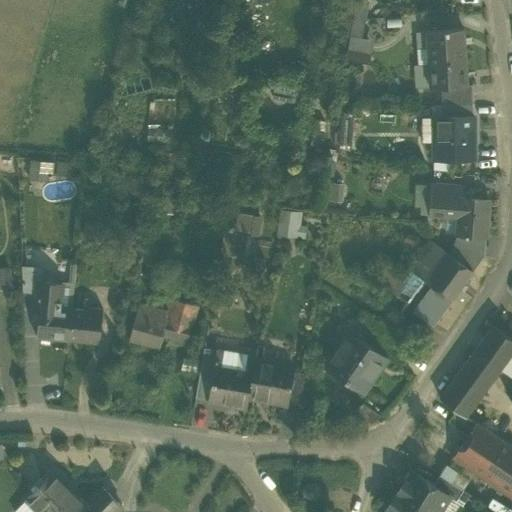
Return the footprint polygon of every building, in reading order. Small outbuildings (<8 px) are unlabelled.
[(355,0),(352,17),(365,20),(369,1),(364,0),(355,0)] [(365,20),(352,17),(349,36),(362,38),(365,20)] [(428,65),(428,66),(465,64),(463,29),(426,31),(427,32),(427,46),(429,46),(429,49),(429,65),(428,65)] [(427,46),(427,32),(415,32),(415,49),(429,49),(429,46),(427,46)] [(362,38),(349,36),(344,60),(369,65),(373,40),(362,38)] [(466,85),(465,64),(428,66),(429,88),(441,87),(466,85)] [(414,88),(429,88),(428,66),(428,65),(414,65),(414,88)] [(441,87),(442,105),(472,105),(472,85),(466,85),(441,87)] [(472,117),(472,105),(442,105),(442,117),(472,117)] [(437,141),(436,117),(433,117),(433,118),(421,118),(422,142),(434,142),(434,141),(437,141)] [(434,159),(473,159),(474,117),(472,117),(442,117),(436,117),(437,141),(434,141),(434,142),(434,159)] [(339,145),(350,145),(351,120),(339,119),(339,145)] [(54,179),(54,160),(32,159),(31,178),(54,179)] [(457,234),(489,237),(492,203),(461,200),(463,186),(433,184),(430,215),(445,216),(458,217),(457,234)] [(277,234),(306,238),(308,223),(302,222),(303,210),(281,207),(277,234)] [(444,233),(457,234),(458,217),(445,216),(444,233)] [(457,234),(453,245),(483,255),(489,237),(457,234)] [(422,280),(431,286),(450,300),(471,271),(446,254),(429,241),(409,269),(405,266),(404,267),(422,280)] [(471,271),(483,255),(453,245),(446,254),(471,271)] [(0,288),(13,288),(12,266),(0,267),(0,288)] [(380,300),(398,313),(422,280),(404,267),(380,300)] [(23,295),(38,295),(39,280),(43,281),(44,269),(22,268),(23,295)] [(37,305),(40,305),(40,304),(60,306),(62,282),(43,281),(39,280),(38,295),(37,305)] [(433,323),(450,300),(431,286),(414,310),(433,323)] [(162,335),(185,342),(196,305),(173,298),(169,312),(162,335)] [(71,307),(60,306),(40,304),(40,305),(37,337),(68,340),(71,307)] [(129,339),(159,348),(162,335),(169,312),(139,304),(129,339)] [(93,309),(71,307),(68,340),(99,343),(102,307),(93,306),(93,309)] [(492,380),(501,368),(511,352),(511,339),(492,325),(466,362),(492,380)] [(330,370),(362,392),(386,357),(349,331),(342,340),(339,345),(345,349),(330,370)] [(375,345),(397,359),(405,347),(384,332),(375,345)] [(339,345),(342,340),(339,338),(321,364),(330,370),(345,349),(339,345)] [(409,349),(405,347),(397,359),(400,362),(409,349)] [(216,349),(213,362),(252,369),(254,359),(255,356),(216,349)] [(511,352),(501,368),(511,376),(511,352)] [(254,359),(252,369),(248,395),(286,402),(287,398),(292,372),(293,366),(254,359)] [(246,406),(248,395),(252,369),(213,362),(212,367),(207,396),(207,400),(246,406)] [(484,392),(492,380),(466,362),(458,373),(484,392)] [(195,393),(207,396),(212,367),(200,364),(195,393)] [(287,398),(300,401),(304,374),(292,372),(287,398)] [(466,416),(484,392),(458,373),(439,398),(441,400),(455,410),(464,417),(465,417),(466,416)] [(447,421),(467,435),(475,423),(476,423),(466,416),(465,417),(464,417),(455,410),(447,421)] [(452,459),(511,498),(511,447),(476,423),(477,423),(476,423),(475,423),(467,435),(452,459)] [(399,492),(397,495),(423,511),(438,511),(448,496),(449,495),(433,484),(412,471),(406,481),(404,480),(397,490),(399,492)] [(25,499),(26,500),(38,511),(116,511),(122,507),(101,487),(85,504),(52,472),(25,499)] [(448,496),(456,501),(463,490),(439,475),(433,484),(449,495),(448,496)] [(304,484),(302,492),(306,499),(313,501),(320,497),(322,489),(318,482),(310,480),(304,484)] [(423,511),(397,495),(395,497),(393,496),(387,506),(388,508),(385,511),(423,511)] [(14,511),(13,511),(38,511),(26,500),(14,511)]
